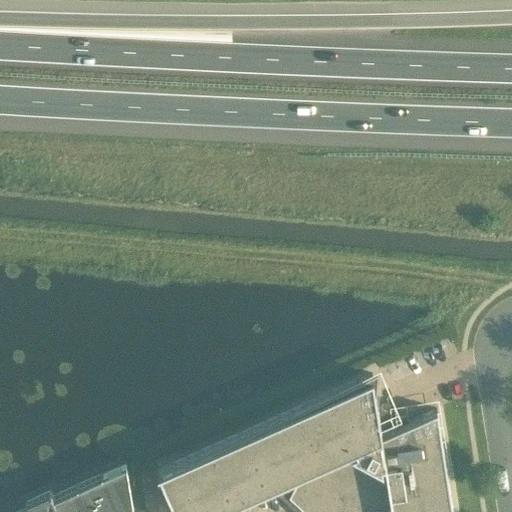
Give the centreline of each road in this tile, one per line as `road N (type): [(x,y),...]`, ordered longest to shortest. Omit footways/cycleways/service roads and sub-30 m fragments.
road 1 (motorway): [(511,69),(0,45)]
road 2 (motorway): [(0,101),(511,123)]
road 3 (motorway): [(511,16),(0,32)]
road 4 (unclassified): [(511,511),(491,380),(494,353),(511,326)]
